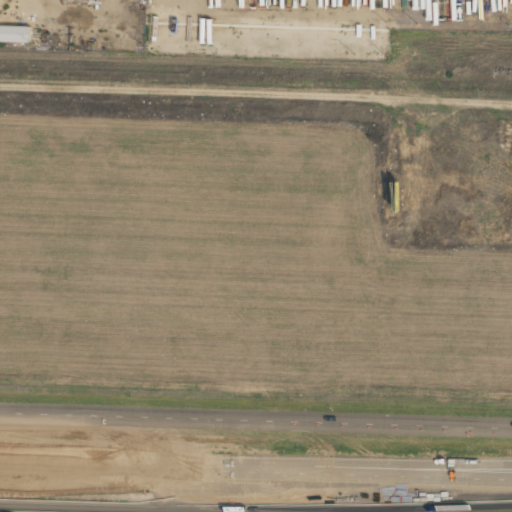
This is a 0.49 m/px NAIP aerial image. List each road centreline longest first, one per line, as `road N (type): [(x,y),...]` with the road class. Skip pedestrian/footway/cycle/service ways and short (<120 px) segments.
road 1 (tertiary): [(511,425),(0,409)]
road 2 (motorway): [(511,476),(0,464)]
road 3 (motorway): [(511,463),(282,471)]
